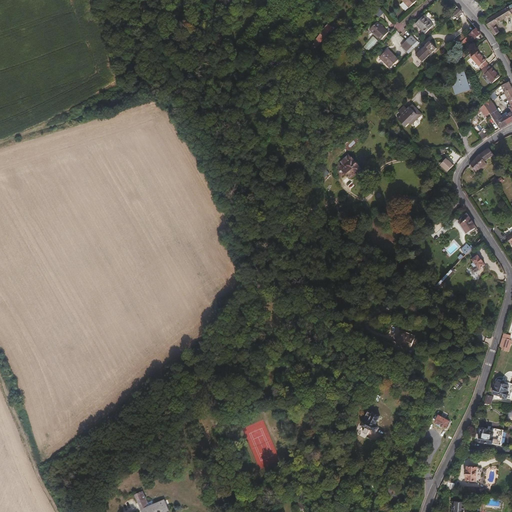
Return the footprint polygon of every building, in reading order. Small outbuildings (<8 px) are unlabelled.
[(417,0),(399,0),(409,9),(417,0)] [(495,25),(511,14),(511,4),(485,21),(490,30),(494,36),(500,32),(495,25)] [(457,17),(462,12),(461,12),(459,9),(454,13),(457,17)] [(388,11),(384,12),(389,25),(393,23),(388,11)] [(424,34),(433,25),(423,16),(414,24),(424,34)] [(381,41),(388,34),(377,23),(369,31),(381,41)] [(314,51),(332,28),(328,25),(310,48),(314,51)] [(474,40),(481,33),(480,33),(476,28),(469,35),(464,39),(467,42),(472,37),(474,40)] [(368,52),(378,41),(373,36),(363,46),(368,52)] [(419,45),(411,37),(402,47),(409,54),(419,45)] [(423,62),(437,48),(430,41),(416,55),(423,62)] [(398,60),(388,50),(379,58),(390,69),(398,60)] [(488,65),(485,62),(486,61),(478,53),(472,59),(480,67),(483,69),(488,65)] [(500,77),(492,68),(492,69),(488,65),(483,69),(481,71),(484,75),(484,76),(492,84),(500,77)] [(470,90),(464,71),(455,75),(458,85),(453,87),(456,95),(470,90)] [(511,87),(509,82),(502,86),(511,106),(509,107),(511,109),(511,110),(511,87)] [(498,111),(490,99),(484,105),(490,112),(492,115),(494,113),(498,111)] [(423,114),(413,104),(408,109),(405,106),(399,112),(402,115),(398,119),(404,125),(408,121),(410,122),(412,125),(423,114)] [(490,112),(484,105),(480,108),(485,115),(490,112)] [(504,121),(503,118),(498,111),(494,113),(492,115),(501,128),(507,125),(505,121),(504,121)] [(511,121),(511,120),(508,114),(507,112),(504,113),(506,116),(503,118),(504,121),(505,121),(507,125),(511,121)] [(476,172),(486,164),(485,162),(494,155),(489,148),(482,153),(479,155),(471,164),(476,172)] [(351,179),(362,169),(353,158),(352,159),(350,156),(342,162),(345,165),(342,168),(351,179)] [(451,169),(454,165),(447,158),(443,163),(441,162),(440,163),(441,164),(441,165),(448,172),(451,169)] [(495,186),(503,181),(501,177),(493,182),(495,186)] [(473,223),(467,214),(459,222),(462,225),(467,233),(472,230),(473,232),(478,229),(473,223)] [(466,254),(473,247),(471,245),(470,246),(469,245),(462,251),(466,254)] [(475,274),(486,265),(478,255),(472,259),(475,263),(473,265),(474,267),(472,268),(474,270),(472,271),(475,274)] [(444,288),(444,283),(456,271),(453,268),(434,286),(446,294),(448,291),(444,288)] [(262,287),(258,283),(252,288),(255,292),(261,288),(262,287)] [(265,293),(261,288),(255,292),(260,298),(265,293)] [(412,346),(416,336),(406,333),(400,331),(397,341),(412,346)] [(511,340),(507,339),(503,351),(509,353),(511,343),(511,340)] [(510,399),(511,392),(511,383),(498,379),(497,382),(496,382),(495,386),(496,386),(494,393),(510,399)] [(491,405),(493,397),(488,395),(485,404),(491,405)] [(376,424),(380,416),(374,413),(373,413),(369,411),(362,424),(366,426),(364,431),(368,434),(370,429),(376,432),(379,426),(376,424)] [(449,427),(452,421),(439,415),(436,421),(449,427)] [(502,445),(504,430),(495,429),(494,432),(488,431),(488,429),(482,428),(481,435),(481,436),(480,442),(502,445)] [(376,447),(378,440),(377,439),(372,437),(371,439),(369,444),(376,447)] [(476,481),(478,468),(468,467),(467,481),(476,481)] [(481,480),(482,468),(478,468),(476,481),(467,481),(466,483),(478,483),(481,480)] [(453,490),(454,483),(447,482),(446,489),(453,490)] [(164,511),(171,509),(166,498),(151,505),(144,490),(136,494),(144,511),(164,511)] [(308,507),(296,496),(293,499),(305,511),(308,507)] [(469,511),(470,505),(471,501),(454,500),(452,511),(469,511)]
